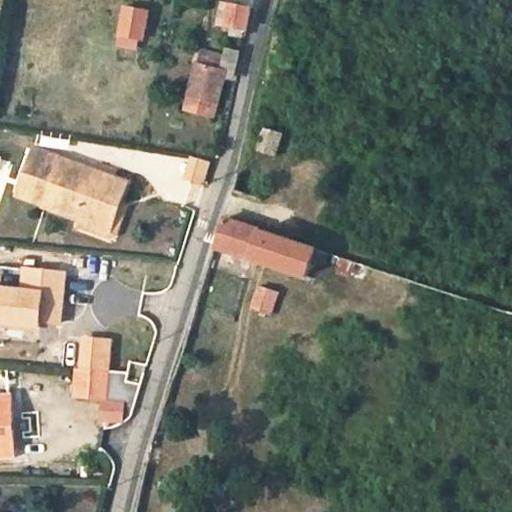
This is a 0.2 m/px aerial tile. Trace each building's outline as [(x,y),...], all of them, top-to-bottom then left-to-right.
[(253,0),(226,0),(225,15),(248,19),(253,0)] [(155,7),(132,2),(122,46),(139,51),(141,43),(149,44),(155,7)] [(232,41),(210,37),(197,92),(221,98),(223,91),(229,93),(234,71),(239,50),(231,48),(232,41)] [(284,133),(268,129),(259,156),(276,160),(284,133)] [(46,207),(110,228),(124,182),(32,150),(19,191),(48,202),(46,207)] [(208,186),(211,160),(191,158),(187,183),(208,186)] [(228,226),(223,252),(310,280),(319,255),(228,226)] [(9,289),(9,300),(0,299),(0,328),(13,330),(13,324),(51,327),(52,321),(74,323),(77,275),(56,273),(55,292),(9,289)] [(280,298),(261,291),(253,315),(273,321),(280,298)] [(93,371),(91,398),(121,400),(123,373),(93,371)] [(0,450),(31,443),(26,398),(0,401),(0,450)]
